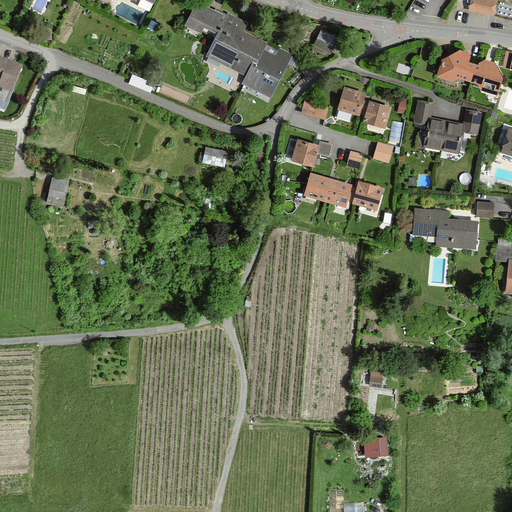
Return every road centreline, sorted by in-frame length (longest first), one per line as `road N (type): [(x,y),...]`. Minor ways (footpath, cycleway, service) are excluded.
road 1 (residential): [(0,34),(210,123),(253,133),(276,124),(318,73),(384,42),(395,27)]
road 2 (track): [(276,124),(259,244),(224,309),(173,328),(0,343)]
road 3 (track): [(224,309),(244,397),(217,511)]
road 4 (track): [(240,414),(315,425),(384,421)]
